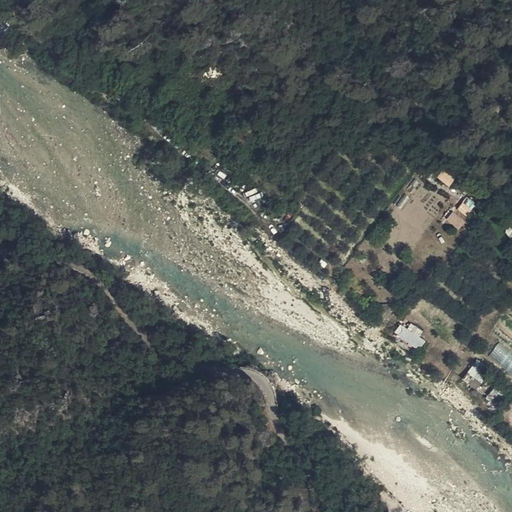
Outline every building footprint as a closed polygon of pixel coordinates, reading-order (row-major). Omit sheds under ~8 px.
[(398,121),(405,123),(408,116),(401,113),(398,121)] [(287,131),(281,142),(290,148),(298,137),(287,131)] [(442,175),(451,164),(446,160),(437,171),(442,175)] [(250,201),(260,197),(256,188),(246,192),(250,201)] [(457,209),(466,216),(475,204),(466,197),(457,209)] [(446,219),(457,230),(464,223),(453,212),(446,219)] [(425,341),(413,330),(411,333),(401,324),(394,332),(417,350),(425,341)] [(511,352),(498,343),(488,356),(511,372),(511,352)] [(471,367),(467,373),(481,382),(485,376),(471,367)]
